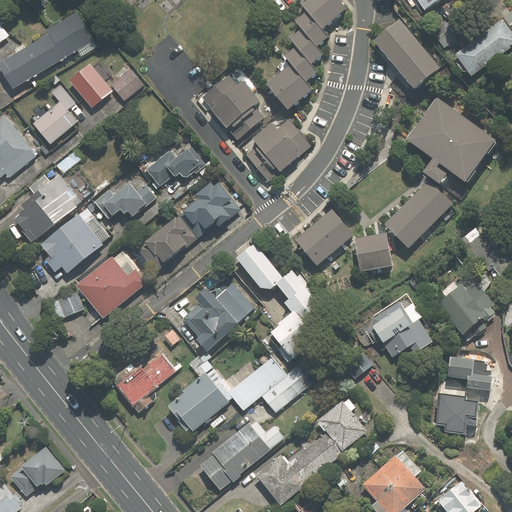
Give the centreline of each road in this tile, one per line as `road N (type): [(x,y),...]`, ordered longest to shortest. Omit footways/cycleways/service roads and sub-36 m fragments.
road 1 (residential): [(362,0),(354,86),(322,159),(290,197),(51,383)]
road 2 (primary): [(51,383),(154,511)]
